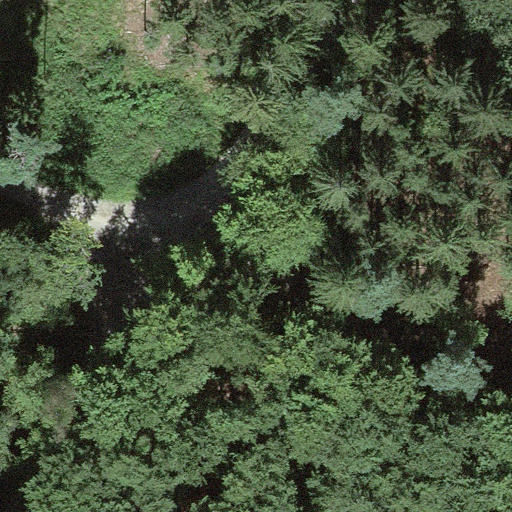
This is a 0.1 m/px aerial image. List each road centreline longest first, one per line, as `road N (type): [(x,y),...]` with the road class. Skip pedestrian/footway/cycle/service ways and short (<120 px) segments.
road 1 (track): [(0,503),(326,0)]
road 2 (track): [(0,189),(170,243),(302,302),(511,445)]
